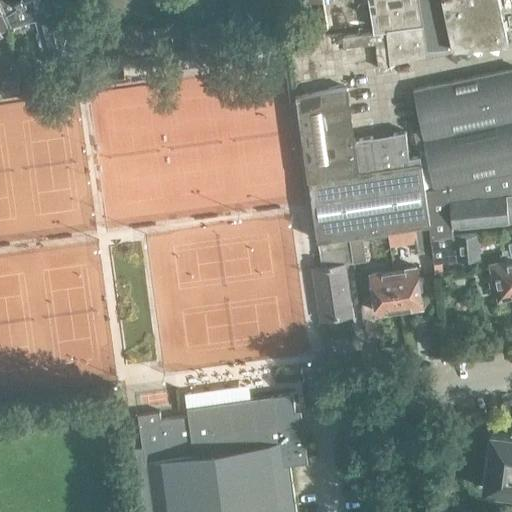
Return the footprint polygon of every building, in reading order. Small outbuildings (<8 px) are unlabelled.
[(58,58),(47,20),(46,20),(39,0),(0,0),(0,6),(9,26),(11,25),(12,27),(36,20),(48,65),(60,61),(59,57),(58,58)] [(423,24),(418,0),(370,0),(375,29),(423,24)] [(442,0),(418,0),(423,24),(427,49),(449,47),(442,0)] [(442,0),(449,47),(508,41),(499,0),(442,0)] [(0,30),(1,29),(2,31),(9,26),(0,6),(0,30)] [(302,31),(328,27),(326,14),(300,18),(302,31)] [(59,57),(60,61),(66,82),(75,80),(74,75),(78,73),(78,72),(91,68),(85,51),(86,51),(77,20),(59,25),(57,17),(47,20),(58,58),(59,57)] [(190,27),(194,49),(235,43),(232,21),(190,27)] [(143,28),(148,52),(173,47),(169,24),(143,28)] [(376,46),(379,67),(392,66),(391,62),(425,54),(425,49),(427,49),(423,24),(375,29),(375,31),(372,31),(372,34),(343,37),(344,46),(370,43),(370,47),(376,46)] [(143,51),(142,25),(100,28),(102,54),(143,51)] [(417,140),(511,120),(511,67),(414,88),(423,129),(415,131),(417,140)] [(310,177),(360,170),(355,137),(348,87),(299,94),(310,177)] [(511,120),(417,140),(420,155),(421,160),(426,192),(511,173),(511,120)] [(410,156),(406,131),(355,137),(360,170),(310,177),(318,239),(349,234),(388,229),(414,225),(430,222),(426,192),(421,160),(420,155),(410,156)] [(511,220),(511,173),(426,192),(430,222),(432,235),(453,234),(453,227),(509,223),(509,221),(511,220)] [(418,252),(434,250),(432,235),(430,222),(414,225),(416,241),(418,252)] [(391,245),(416,241),(414,225),(388,229),(391,245)] [(477,232),(453,234),(432,235),(434,250),(436,265),(444,264),(444,260),(478,257),(477,232)] [(349,237),(349,234),(318,239),(322,265),(345,262),(365,259),(362,235),(349,237)] [(511,295),(511,256),(511,252),(500,254),(502,261),(491,263),(493,273),(488,274),(491,286),(496,285),(499,298),(511,295)] [(322,265),(314,267),(322,319),(353,314),(345,262),(322,265)] [(417,265),(394,268),(401,311),(414,309),(413,306),(423,304),(417,265)] [(401,311),(394,268),(372,272),(378,311),(388,310),(388,313),(401,311)] [(245,403),(214,407),(193,410),(193,414),(162,418),(161,410),(139,413),(144,446),(136,447),(144,511),(298,511),(292,460),(307,458),(302,418),(299,419),(295,392),(245,399),(245,403)] [(478,412),(455,417),(457,427),(480,421),(478,412)] [(511,434),(490,431),(483,487),(511,491),(511,434)]
